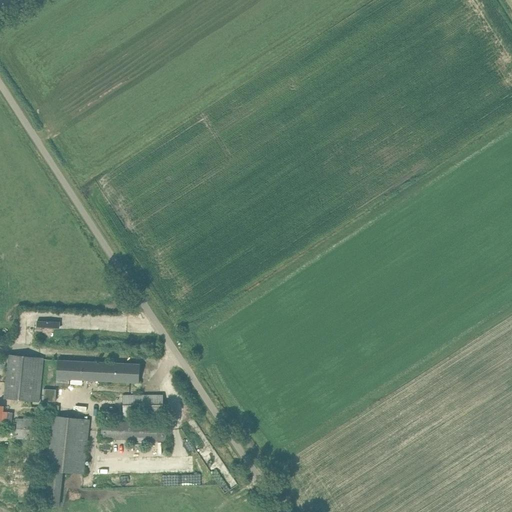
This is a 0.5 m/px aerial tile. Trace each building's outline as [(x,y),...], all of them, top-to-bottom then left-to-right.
[(43,358),(8,355),(5,389),(9,389),(8,398),(39,401),(43,358)] [(140,364),(57,360),(56,385),(69,386),(69,379),(139,383),(140,364)] [(123,415),(163,415),(163,395),(123,395),(123,415)] [(11,423),(12,413),(3,412),(3,406),(0,405),(0,422),(10,423),(10,424),(11,424),(11,423)] [(48,415),(42,469),(62,471),(83,473),(90,420),(58,416),(48,415)] [(35,420),(17,419),(16,438),(34,439),(35,420)] [(101,422),(101,439),(165,441),(166,424),(101,422)]
